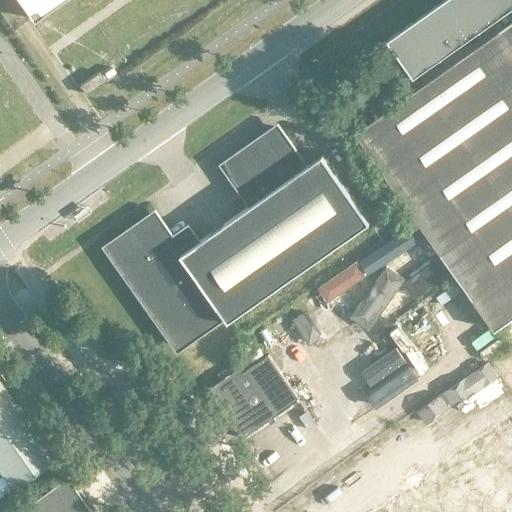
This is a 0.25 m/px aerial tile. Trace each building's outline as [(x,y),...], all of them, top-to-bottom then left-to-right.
[(19,0),(32,18),(58,0),(19,0)] [(496,328),(511,316),(511,35),(505,25),(501,28),(494,19),(499,16),(498,15),(507,8),(510,13),(511,11),(511,0),(442,0),(389,38),(415,75),(420,71),(427,80),(356,130),(496,328)] [(79,84),(85,93),(105,79),(99,71),(79,84)] [(157,211),(109,245),(179,345),(226,312),(231,319),(371,220),(324,153),(304,166),(277,127),(238,154),(235,176),(253,202),(200,240),(198,237),(176,233),(174,235),(157,211)] [(357,280),(262,346),(268,354),(243,372),(239,367),(209,388),(243,437),(299,398),(329,440),(423,374),(357,280)] [(0,469),(12,487),(55,457),(0,380),(0,469)] [(92,511),(66,474),(11,511),(92,511)]
